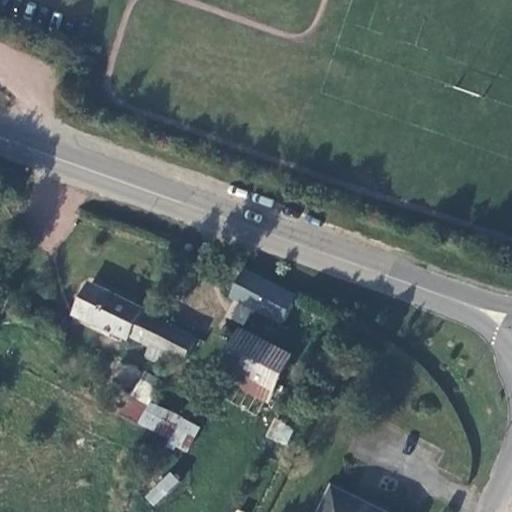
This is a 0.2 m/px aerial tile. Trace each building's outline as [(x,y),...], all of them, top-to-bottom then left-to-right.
[(288,323),(300,299),(249,270),(236,295),(242,297),(288,323)] [(93,282),(78,311),(100,323),(114,292),(93,282)] [(114,292),(100,323),(129,339),(131,336),(151,345),(149,351),(160,356),(164,352),(184,362),(197,336),(146,311),(147,308),(114,292)] [(297,357),(248,331),(228,365),(277,392),(297,357)] [(112,413),(142,428),(153,409),(124,396),(112,413)] [(204,429),(170,412),(160,433),(194,450),(204,429)] [(275,418),(265,435),(285,445),(294,428),(275,418)] [(153,506),(180,484),(171,472),(143,495),(153,506)] [(381,511),(331,488),(317,511),(381,511)]
